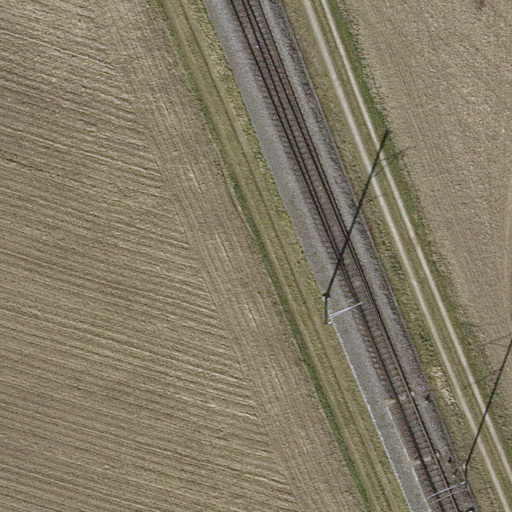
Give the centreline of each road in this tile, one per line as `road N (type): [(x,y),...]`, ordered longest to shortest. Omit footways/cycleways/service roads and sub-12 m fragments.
road 1 (track): [(391,511),(176,0)]
road 2 (track): [(316,0),(511,496)]
